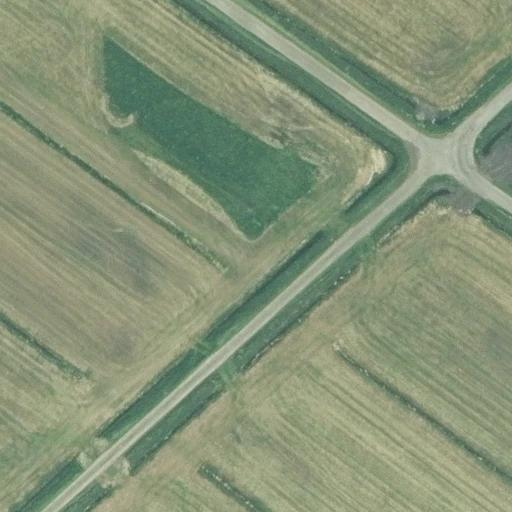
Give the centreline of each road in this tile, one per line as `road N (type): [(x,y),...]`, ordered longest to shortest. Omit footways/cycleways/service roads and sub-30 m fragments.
road 1 (unclassified): [(49,511),(440,158)]
road 2 (unclassified): [(440,158),(213,0)]
